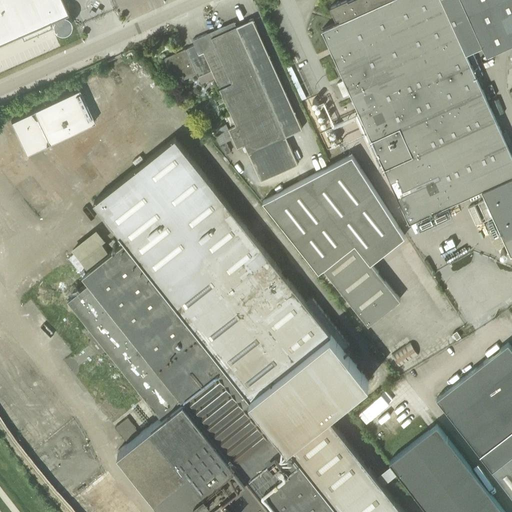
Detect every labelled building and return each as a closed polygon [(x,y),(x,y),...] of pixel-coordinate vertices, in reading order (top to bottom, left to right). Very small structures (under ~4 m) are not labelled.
[(64,0),(0,0),(0,36),(68,7),(64,0)] [(511,38),(511,0),(348,0),(347,0),(343,0),(330,6),(336,19),(339,17),(340,21),(322,29),(409,221),(481,189),(511,254),(511,253),(511,154),(466,53),(484,44),(487,50),(511,38)] [(195,45),(207,72),(212,70),(237,124),(228,128),(226,123),(212,129),(219,144),(220,143),(225,154),(231,151),(226,141),(234,138),(238,146),(245,143),(261,180),(298,163),(286,136),(302,128),(254,18),(210,38),(207,33),(192,40),(195,45)] [(207,72),(195,45),(165,58),(176,83),(198,73),(199,76),(207,72)] [(504,85),(511,81),(511,54),(510,55),(511,59),(511,75),(502,80),(504,85)] [(348,93),(342,80),(337,83),(343,96),(348,93)] [(80,88),(11,120),(26,152),(95,121),(80,88)] [(175,136),(94,201),(124,240),(83,273),(89,281),(68,297),(94,329),(92,331),(98,339),(96,340),(102,349),(107,345),(162,415),(118,450),(167,511),(217,511),(222,508),(216,500),(226,493),(240,511),(405,511),(327,413),(369,380),(175,136)] [(401,298),(371,261),(404,235),(352,154),(331,165),(264,201),(319,270),(323,267),(369,324),(401,298)] [(491,215),(483,199),(477,202),(484,218),(491,215)] [(497,230),(492,219),(488,221),(493,232),(497,230)] [(103,242),(107,239),(97,227),(72,248),(89,268),(110,251),(103,242)] [(82,284),(86,280),(77,269),(73,272),(82,284)] [(456,339),(461,336),(457,330),(453,333),(456,339)] [(492,468),(511,452),(511,346),(508,342),(473,369),(437,397),(492,468)] [(399,365),(417,353),(411,343),(393,354),(399,365)] [(398,401),(373,418),(380,428),(405,411),(398,401)] [(505,511),(438,423),(390,460),(429,511),(505,511)] [(61,436),(53,445),(65,456),(73,447),(61,436)] [(511,452),(492,468),(511,494),(511,452)] [(53,457),(41,463),(45,472),(58,465),(53,457)]
